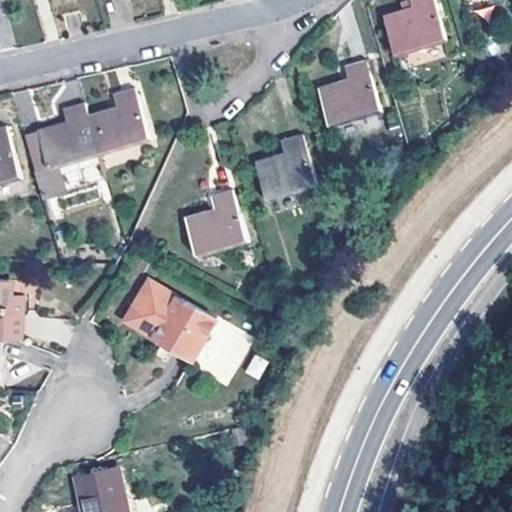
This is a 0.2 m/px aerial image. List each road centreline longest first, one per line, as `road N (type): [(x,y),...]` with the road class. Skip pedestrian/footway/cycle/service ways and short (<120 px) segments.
road 1 (secondary): [(511,218),(436,310),(393,382),(339,511)]
road 2 (residential): [(0,70),(291,0)]
road 3 (residential): [(0,507),(81,415)]
